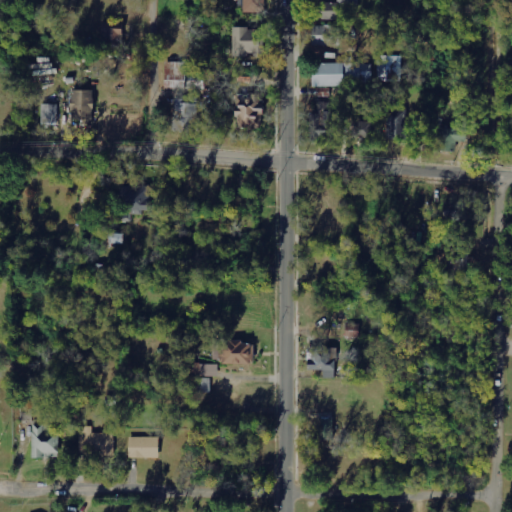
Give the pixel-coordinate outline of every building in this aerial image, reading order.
[(239,0),(239,12),(266,13),(265,0),(239,0)] [(122,24),(101,23),(100,39),(111,39),(111,47),(121,47),(122,24)] [(311,45),(338,46),(339,26),(312,26),(311,45)] [(234,55),(261,55),(260,28),(233,28),(234,55)] [(403,56),(379,56),(379,81),(403,82),(403,56)] [(188,63),(167,62),(166,88),(203,89),(204,71),(188,70),(188,63)] [(312,86),(373,86),(373,64),(312,64),(312,86)] [(93,91),(72,91),(71,121),(93,121),(93,91)] [(174,98),(173,132),(199,133),(199,99),(174,98)] [(333,102),(317,103),(317,115),(310,115),(311,137),(333,137),(333,102)] [(58,126),(59,105),(43,105),(42,125),(58,126)] [(372,123),(356,123),(356,137),(372,137),(372,123)] [(436,151),(456,152),(456,142),(466,142),(466,129),(437,129),(436,151)] [(118,187),(118,219),(129,219),(129,213),(150,213),(149,186),(118,187)] [(443,196),(444,221),(467,220),(466,196),(443,196)] [(463,260),(451,260),(452,273),(464,273),(463,260)] [(360,325),(347,324),(346,338),(360,338),(360,325)] [(254,365),(254,342),(222,343),(222,365),(254,365)] [(337,348),(311,348),(311,371),(324,371),(324,378),(336,379),(337,348)] [(211,393),(211,377),(219,377),(219,365),(194,364),(193,393),(211,393)] [(317,439),(334,440),(334,419),(317,419),(317,439)] [(33,458),(60,458),(59,426),(32,426),(33,458)] [(81,454),(115,455),(116,433),(94,433),(94,427),(81,426),(81,454)] [(160,459),(160,438),(129,437),(129,458),(160,459)]
